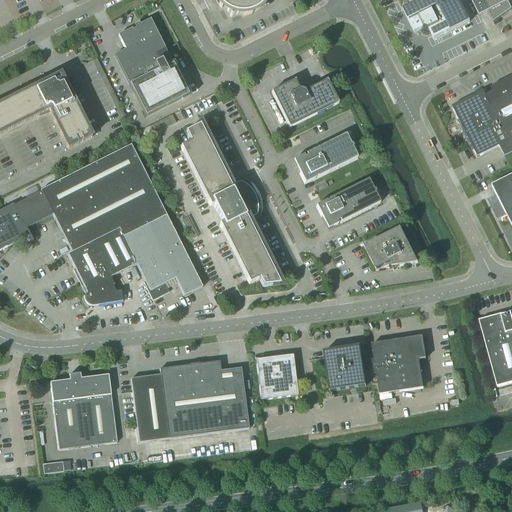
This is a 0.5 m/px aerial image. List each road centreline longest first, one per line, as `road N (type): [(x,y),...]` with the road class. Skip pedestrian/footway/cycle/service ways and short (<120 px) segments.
road 1 (secondary): [(158,511),(511,458)]
road 2 (unclassified): [(349,311),(35,348),(0,338)]
road 3 (unclassified): [(349,311),(323,256),(301,243),(264,172),(268,160),(229,77),(230,58)]
road 4 (unknown): [(0,92),(51,57),(64,57),(77,71),(102,131),(91,146),(45,169)]
road 5 (unclassified): [(493,281),(400,98)]
road 6 (unclassified): [(493,281),(349,311)]
road 7 (unclassified): [(230,58),(352,0)]
road 8 (unclassified): [(400,98),(511,45)]
